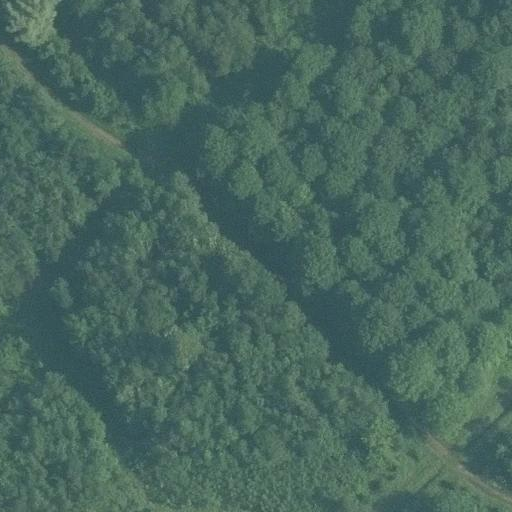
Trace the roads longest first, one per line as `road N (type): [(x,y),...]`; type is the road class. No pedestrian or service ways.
road 1 (track): [(0,37),(350,388),(511,507)]
road 2 (track): [(371,0),(159,196)]
